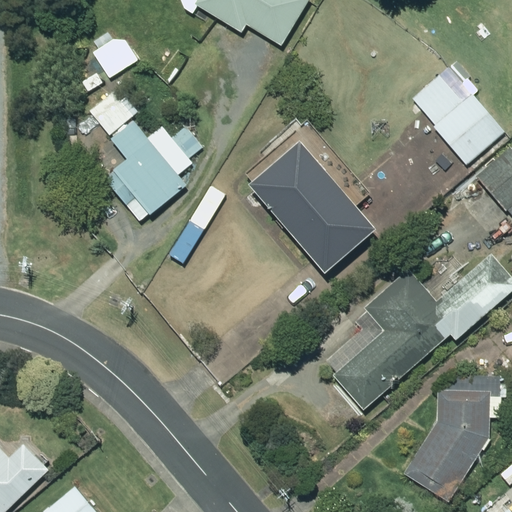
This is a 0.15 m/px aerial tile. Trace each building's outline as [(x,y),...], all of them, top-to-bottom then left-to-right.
[(202,0),(249,28),(254,20),(288,41),(313,0),(202,0)] [(117,37),(98,49),(115,74),(142,57),(130,37),(117,37)] [(461,58),(418,96),(440,121),(438,123),(471,162),(510,128),(477,91),(484,85),(461,58)] [(101,70),(87,78),(93,88),(107,80),(101,70)] [(193,154),(205,144),(190,127),(178,137),(166,124),(154,134),(140,117),(119,135),(136,156),(113,174),(146,217),(193,180),(185,171),(198,160),(193,154)] [(260,179),(336,268),(387,224),(311,135),(260,179)] [(511,146),(481,172),(511,208),(511,206),(511,146)] [(370,303),(392,328),(340,371),(371,406),(457,330),(462,336),(511,292),(511,264),(499,250),(443,297),(415,265),(370,303)] [(443,418),(411,470),(457,498),(495,435),(496,389),(444,386),(443,418)] [(0,511),(7,511),(54,466),(29,441),(16,453),(0,437),(0,511)] [(511,451),(504,442),(492,452),(503,465),(511,457),(511,451)] [(106,511),(82,483),(47,511),(106,511)]
